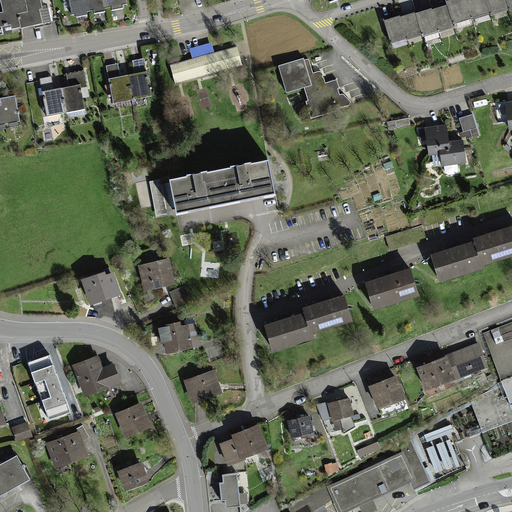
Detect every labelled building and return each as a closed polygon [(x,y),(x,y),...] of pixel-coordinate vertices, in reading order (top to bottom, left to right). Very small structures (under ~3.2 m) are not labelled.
[(29,0),(5,0),(9,17),(0,19),(5,38),(32,31),(28,16),(33,15),(29,0)] [(28,16),(32,31),(54,26),(47,0),(29,0),(33,15),(28,16)] [(91,14),(88,0),(69,0),(73,18),(91,14)] [(110,10),(107,0),(88,0),(91,14),(110,10)] [(128,6),(127,0),(107,0),(110,10),(128,6)] [(450,0),(412,0),(384,9),(397,52),(461,32),(450,0)] [(511,0),(450,0),(461,32),(511,14),(511,0)] [(310,55),(280,63),(290,95),(311,89),(319,87),(310,55)] [(151,63),(114,72),(122,107),(159,99),(151,63)] [(88,72),(43,80),(51,122),(96,114),(88,72)] [(341,81),(311,89),(320,121),(362,110),(341,81)] [(19,91),(0,95),(0,131),(27,125),(19,91)] [(462,123),(436,127),(442,161),(454,159),(456,170),(479,166),(476,149),(467,151),(462,123)] [(282,206),(274,161),(174,180),(183,224),(282,206)] [(511,240),(495,245),(503,271),(511,268),(511,240)] [(495,245),(441,261),(449,287),(503,271),(495,245)] [(172,260),(141,267),(147,295),(179,288),(172,260)] [(117,268),(89,280),(101,309),(129,297),(117,268)] [(428,273),(375,288),(382,312),(435,297),(428,273)] [(319,312),(327,338),(369,325),(361,299),(319,312)] [(319,312),(269,329),(278,355),(327,338),(319,312)] [(511,322),(479,334),(494,384),(411,435),(391,448),(392,455),(319,491),(329,511),(340,511),(355,505),(357,511),(373,511),(465,471),(453,445),(482,432),(490,459),(511,449),(511,322)] [(193,323),(166,330),(172,358),(200,351),(193,323)] [(484,368),(476,342),(437,355),(410,364),(418,390),(446,381),(484,368)] [(113,353),(78,368),(92,401),(127,387),(113,353)] [(48,357),(27,365),(49,422),(70,414),(48,357)] [(213,373),(187,382),(197,408),(223,399),(213,373)] [(401,400),(394,375),(362,383),(369,409),(401,400)] [(347,397),(323,401),(327,423),(337,421),(340,437),(354,435),(347,397)] [(143,419),(137,404),(119,411),(118,407),(110,409),(120,434),(125,431),(123,427),(143,419)] [(308,415),(286,418),(289,438),(311,435),(308,415)] [(256,425),(216,441),(225,464),(265,447),(256,425)] [(78,432),(42,446),(52,473),(89,459),(78,432)] [(17,456),(0,465),(0,496),(30,480),(17,456)] [(147,482),(139,462),(117,471),(125,491),(147,482)] [(235,493),(233,474),(221,475),(222,485),(219,485),(220,501),(225,500),(226,507),(245,505),(244,493),(235,493)]
